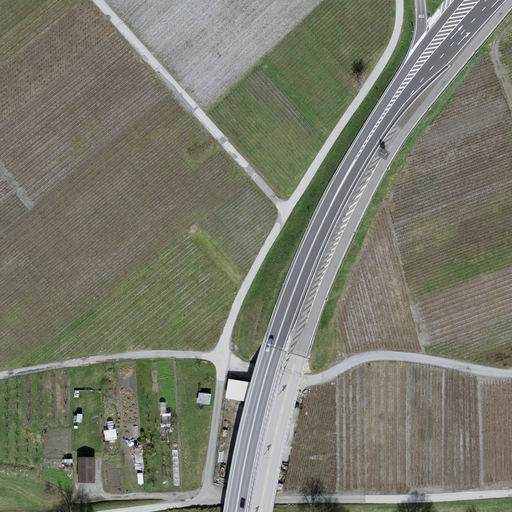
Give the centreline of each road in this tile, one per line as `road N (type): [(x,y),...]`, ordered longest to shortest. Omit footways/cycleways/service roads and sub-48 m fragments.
road 1 (unclassified): [(511,492),(205,497),(225,336),(285,211)]
road 2 (primary): [(260,511),(286,389),(332,255),(412,109),(495,0)]
road 3 (track): [(96,0),(285,211),(383,63),(398,0)]
road 4 (track): [(0,374),(188,354),(294,380),(387,354),(511,373)]
road 5 (primary): [(407,78),(306,262),(262,384),(236,511)]
